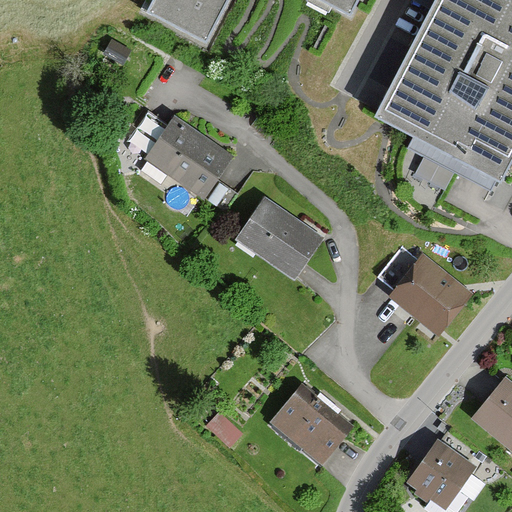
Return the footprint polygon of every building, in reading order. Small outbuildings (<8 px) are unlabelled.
[(154,0),(151,8),(213,40),(233,0),(154,0)] [(313,0),(353,20),(362,0),(313,0)] [(511,157),(511,0),(431,0),(431,2),(427,9),(372,118),(499,183),(511,157)] [(426,0),(409,0),(427,9),(431,2),(426,0)] [(143,161),(205,201),(232,157),(170,118),(143,161)] [(234,241),(294,282),(322,240),(263,199),(234,241)] [(388,296),(436,337),(471,295),(422,255),(388,296)] [(511,387),(502,380),(470,422),(511,453),(511,387)] [(268,426),(319,466),(350,426),(299,386),(268,426)] [(446,511),(475,469),(434,442),(405,487),(443,511),(446,511)]
